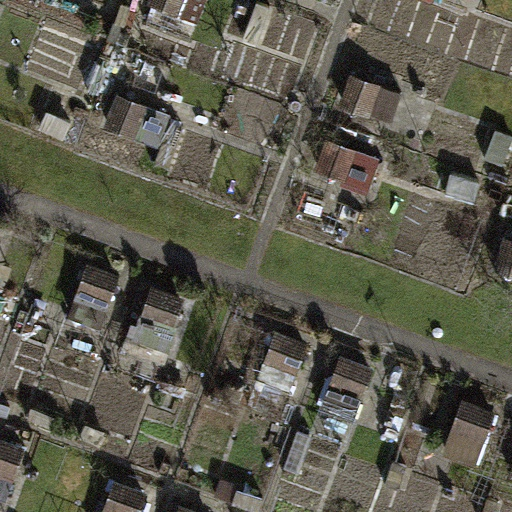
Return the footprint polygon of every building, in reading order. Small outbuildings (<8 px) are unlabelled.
[(150,0),(199,20),(207,0),(150,0)] [(345,102),(394,118),(405,87),(355,71),(345,102)] [(108,123),(158,144),(172,112),(121,91),(108,123)] [(488,156),(505,163),(511,143),(511,133),(498,128),(488,156)] [(320,167),(369,189),(383,160),(333,138),(320,167)] [(462,199),(469,179),(432,167),(425,187),(462,199)] [(511,271),(511,235),(507,234),(496,266),(511,271)] [(78,285),(112,298),(122,271),(89,258),(78,285)] [(146,309),(178,321),(189,293),(156,281),(146,309)] [(271,359),(300,369),(310,339),(281,329),(271,359)] [(321,401),(354,416),(377,367),(344,352),(321,401)] [(435,447),(478,465),(501,412),(457,394),(435,447)] [(0,496),(7,499),(28,443),(0,432),(0,496)] [(140,511),(149,489),(115,476),(101,511),(140,511)] [(260,510),(265,494),(239,486),(234,503),(260,510)] [(208,511),(182,503),(178,511),(208,511)]
